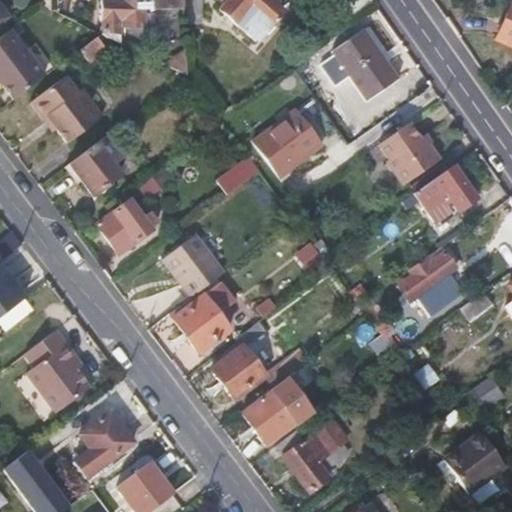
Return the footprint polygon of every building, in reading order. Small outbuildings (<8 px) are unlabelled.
[(41,0),(42,5),(57,13),(56,0),(41,0)] [(183,0),(150,0),(151,1),(143,1),(142,0),(100,0),(101,34),(121,44),(120,28),(136,28),(136,23),(144,23),(144,12),(152,12),(152,15),(185,14),(183,0)] [(183,0),(185,14),(185,23),(202,23),(201,0),(183,0)] [(281,11),(269,0),(221,0),(224,2),(218,9),(254,42),(281,11)] [(371,2),(369,0),(340,0),(335,4),(346,20),(371,2)] [(511,5),(510,4),(494,39),(511,47),(511,5)] [(361,30),(330,52),(364,102),(395,80),(361,30)] [(0,36),(0,87),(10,101),(31,86),(42,78),(6,32),(0,36)] [(96,38),(78,51),(90,67),(109,55),(96,38)] [(186,54),(164,65),(184,75),(186,76),(186,67),(186,54)] [(76,93),(64,77),(29,103),(41,120),(44,118),(54,131),(64,145),(100,119),(79,91),(76,93)] [(277,179),(319,147),(293,111),(250,142),(277,179)] [(44,118),(41,120),(51,133),(54,131),(44,118)] [(425,149),(417,139),(407,123),(376,146),(387,161),(385,163),(402,186),(439,161),(429,147),(425,149)] [(425,133),(417,139),(425,149),(429,147),(432,144),(425,133)] [(96,141),(63,166),(91,199),(122,177),(96,141)] [(257,170),(247,157),(216,181),(225,194),(257,170)] [(451,166),(411,194),(425,213),(444,199),(456,213),(475,199),(451,166)] [(163,167),(130,192),(135,198),(144,192),(146,196),(164,182),(170,178),(163,167)] [(129,200),(96,225),(118,256),(157,226),(149,216),(143,219),(129,200)] [(20,246),(10,232),(0,239),(0,257),(2,260),(20,246)] [(223,272),(195,235),(161,259),(189,297),(223,272)] [(420,294),(444,277),(456,270),(442,252),(427,263),(424,259),(407,270),(410,275),(396,286),(407,303),(420,294)] [(0,316),(22,300),(0,270),(0,316)] [(450,286),(444,277),(420,294),(426,302),(450,286)] [(171,318),(198,355),(229,332),(218,317),(235,303),(219,282),(171,318)] [(482,293),(458,309),(468,322),(491,306),(482,293)] [(366,317),(383,339),(394,331),(369,297),(358,305),(366,317)] [(262,319),(274,310),(265,299),(253,307),(262,319)] [(234,339),(241,348),(242,350),(265,332),(257,322),(234,339)] [(53,418),(86,392),(68,367),(74,362),(53,333),(24,355),(28,362),(18,370),(53,418)] [(232,401),(263,377),(242,350),(241,348),(209,370),(232,401)] [(299,351),(263,377),(270,388),(288,374),(306,361),(299,351)] [(92,387),(74,362),(68,367),(86,392),(92,387)] [(408,372),(422,391),(431,383),(419,364),(408,372)] [(268,389),(270,392),(275,400),(296,384),(288,374),(270,388),(268,389)] [(469,391),(484,412),(504,398),(489,377),(471,390),(469,391)] [(275,400),(270,392),(242,413),(265,446),(293,426),(275,400)] [(90,427),(83,419),(72,427),(88,450),(71,462),(84,480),(101,468),(132,445),(108,413),(96,420),(90,427)] [(90,414),(83,419),(90,427),(96,420),(90,414)] [(332,420),(281,458),(307,493),(326,479),(315,464),(346,439),(332,420)] [(273,447),(281,458),(301,443),(293,432),(273,447)] [(441,461),(467,495),(503,467),(477,433),(441,461)] [(3,470),(32,511),(62,511),(66,510),(26,453),(3,470)] [(148,465),(116,488),(131,511),(150,511),(171,496),(148,465)] [(398,511),(383,491),(355,511),(398,511)]
